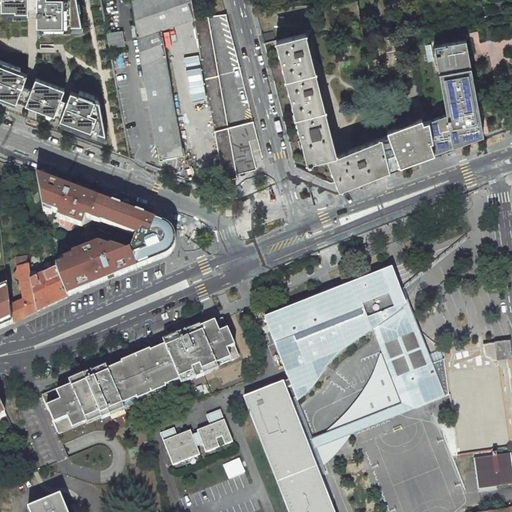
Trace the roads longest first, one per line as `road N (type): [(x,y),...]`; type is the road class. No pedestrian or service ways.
road 1 (residential): [(239,263),(218,231),(0,144)]
road 2 (secondary): [(0,356),(239,263)]
road 3 (residential): [(237,0),(289,198),(307,236)]
road 4 (secondary): [(307,236),(490,167)]
